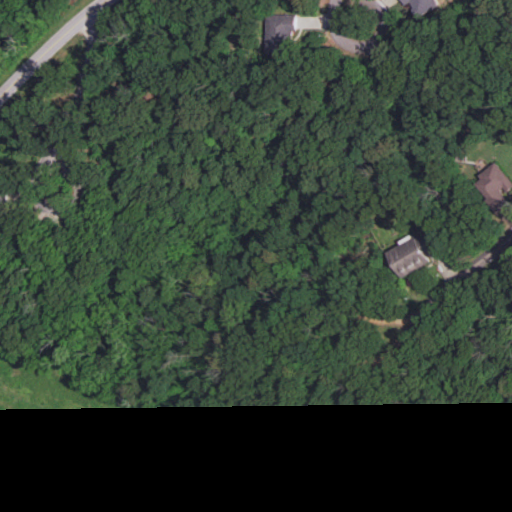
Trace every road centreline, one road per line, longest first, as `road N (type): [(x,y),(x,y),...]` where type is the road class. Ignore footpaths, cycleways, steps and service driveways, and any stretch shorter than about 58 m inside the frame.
road 1 (residential): [(83,15),(93,35),(91,76),(65,141),(60,192)]
road 2 (residential): [(511,236),(420,317),(376,339)]
road 3 (residential): [(0,93),(105,0)]
